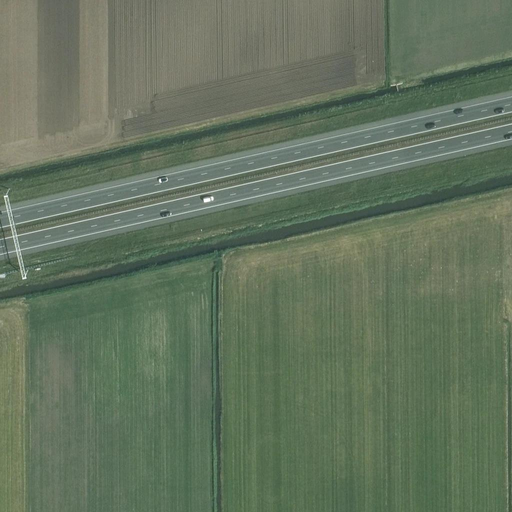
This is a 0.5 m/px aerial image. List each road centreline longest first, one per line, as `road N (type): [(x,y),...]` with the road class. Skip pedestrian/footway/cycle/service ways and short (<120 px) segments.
road 1 (motorway): [(0,247),(511,131)]
road 2 (motorway): [(511,104),(0,219)]
